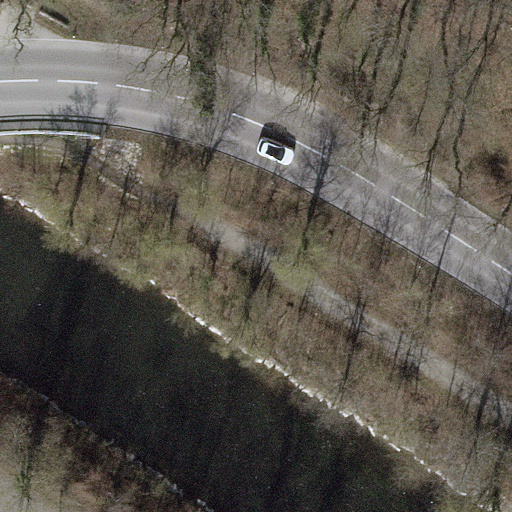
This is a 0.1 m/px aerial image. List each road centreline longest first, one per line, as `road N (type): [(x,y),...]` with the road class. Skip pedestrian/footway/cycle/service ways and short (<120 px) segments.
road 1 (track): [(511,421),(68,146),(0,135)]
road 2 (tertiary): [(0,80),(124,84),(234,112),(393,188),(511,267)]
